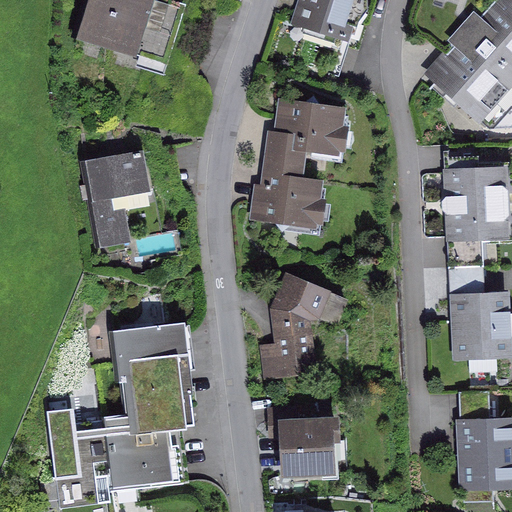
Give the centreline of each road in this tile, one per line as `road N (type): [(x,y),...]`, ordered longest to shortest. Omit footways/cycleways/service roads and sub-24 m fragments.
road 1 (residential): [(262,0),(227,116),(217,201),(252,511)]
road 2 (residential): [(397,0),(386,49),(403,135),(433,427)]
